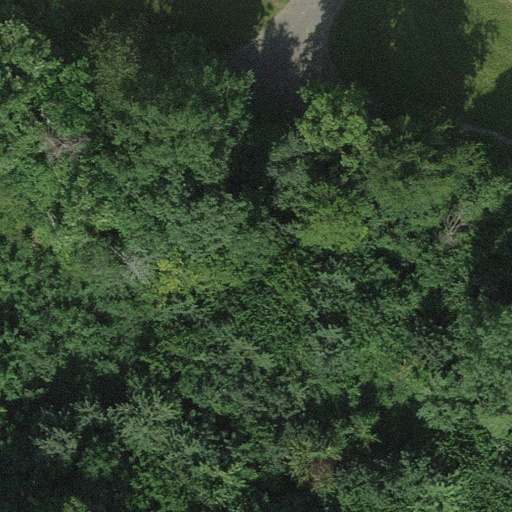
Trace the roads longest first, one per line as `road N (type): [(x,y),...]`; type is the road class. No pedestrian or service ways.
road 1 (track): [(0,63),(270,85)]
road 2 (track): [(270,85),(450,126),(511,151)]
